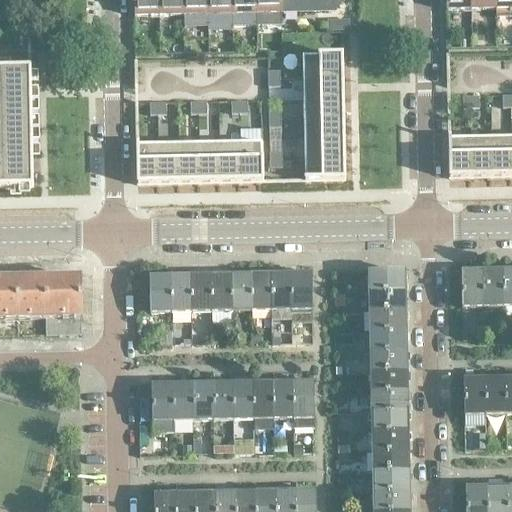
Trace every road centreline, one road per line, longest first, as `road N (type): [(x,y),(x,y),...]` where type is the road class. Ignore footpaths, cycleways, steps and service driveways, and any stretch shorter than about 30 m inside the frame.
road 1 (residential): [(430,225),(112,232)]
road 2 (residential): [(431,511),(430,225)]
road 3 (residential): [(109,0),(112,232)]
road 4 (residential): [(430,225),(426,0)]
road 5 (residential): [(118,511),(115,357)]
road 6 (residential): [(115,357),(112,232)]
